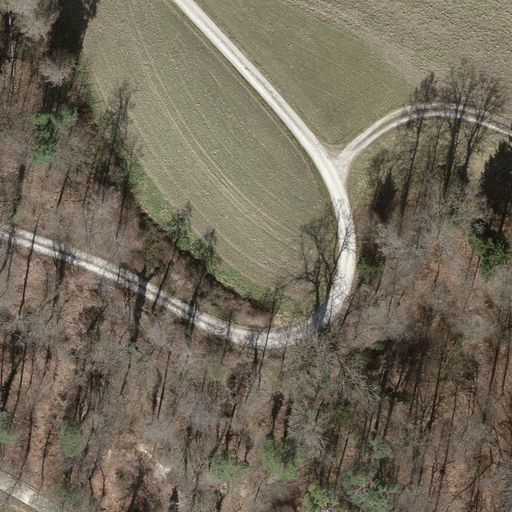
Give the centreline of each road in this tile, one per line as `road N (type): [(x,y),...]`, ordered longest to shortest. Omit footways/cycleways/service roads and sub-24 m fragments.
road 1 (residential): [(0,222),(244,335),(291,336),(329,309),(347,274),(349,226),(335,170),(182,0)]
road 2 (track): [(335,170),(373,132),(434,113),(511,132)]
